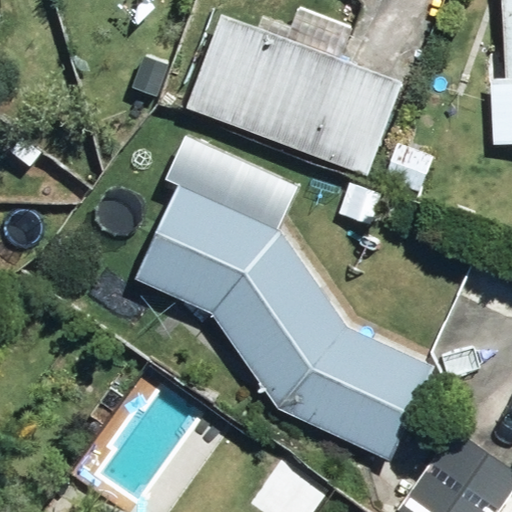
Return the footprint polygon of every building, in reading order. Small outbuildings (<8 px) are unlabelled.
[(485,82),(490,148),(511,147),(511,0),(499,0),(504,80),(485,82)] [(181,107),(363,174),(398,80),(215,12),(181,107)] [(86,124),(115,143),(147,95),(120,75),(86,124)] [(377,176),(414,191),(429,155),(390,139),(377,176)] [(276,223),(202,186),(159,274),(216,303),(280,393),(393,447),(434,362),(347,320),(276,223)] [(393,511),(395,511),(497,511),(511,492),(511,476),(452,432),(393,511)]
